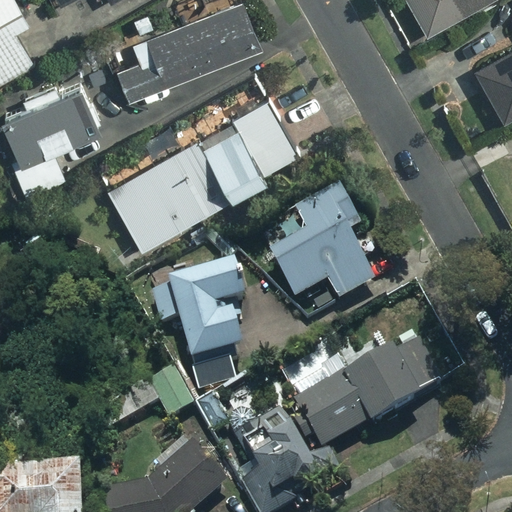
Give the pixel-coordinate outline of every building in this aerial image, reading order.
[(34,18),(23,0),(0,0),(0,79),(38,58),(19,26),(34,18)] [(266,43),(249,0),(229,0),(139,35),(147,56),(123,65),(134,94),(266,43)] [(413,0),(433,33),(492,0),(413,0)] [(511,47),(479,64),(505,116),(511,113),(511,47)] [(106,123),(88,77),(10,107),(27,153),(106,123)] [(235,121),(239,127),(207,146),(200,134),(112,186),(147,246),(303,154),(271,100),(235,121)] [(368,228),(346,186),(299,211),(312,234),(275,254),(300,301),(335,282),(345,302),(381,283),(355,234),(368,228)] [(221,223),(208,237),(231,260),(244,246),(221,223)] [(242,263),(175,283),(199,365),(249,350),(238,311),(224,315),(223,309),(253,300),(242,263)] [(423,337),(299,402),(323,447),(446,383),(423,337)] [(180,367),(152,380),(126,393),(136,415),(163,402),(171,420),(199,407),(180,367)] [(246,485),(261,511),(275,511),(345,473),(334,453),(316,463),(287,411),(243,436),(265,475),(246,485)] [(197,511),(231,483),(196,444),(156,480),(111,491),(116,511),(197,511)] [(87,511),(86,464),(0,467),(0,511),(87,511)]
